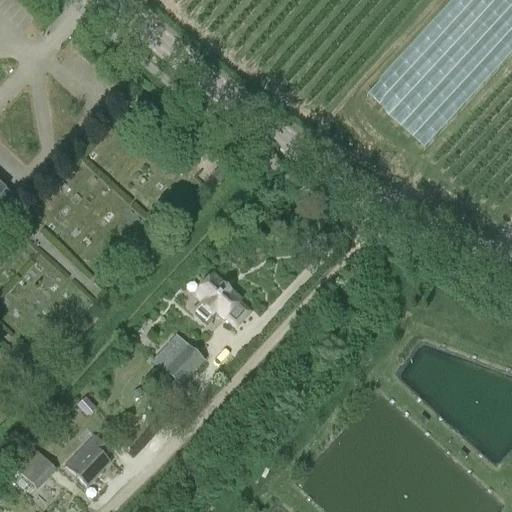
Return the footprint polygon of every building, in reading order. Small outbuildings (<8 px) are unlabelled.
[(211,178),(218,185),(235,167),(228,161),(211,178)] [(240,303),(212,277),(195,295),(204,303),(196,312),(206,322),(215,313),(224,320),(225,319),(235,328),(249,313),(238,304),(240,303)] [(186,347),(162,373),(180,390),(204,363),(186,347)] [(88,444),(59,474),(79,494),(103,470),(94,462),(100,456),(88,444)] [(27,500),(55,471),(34,450),(6,480),(27,500)]
